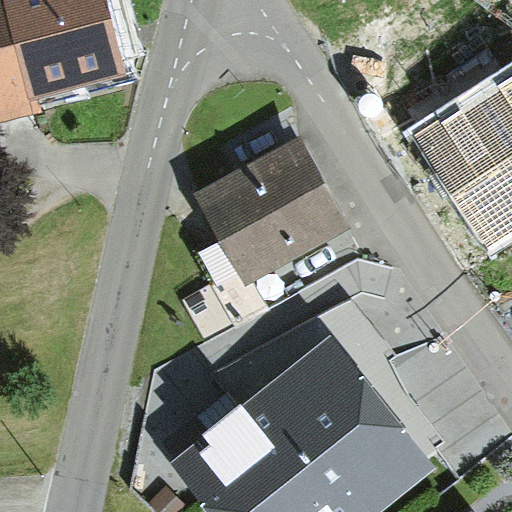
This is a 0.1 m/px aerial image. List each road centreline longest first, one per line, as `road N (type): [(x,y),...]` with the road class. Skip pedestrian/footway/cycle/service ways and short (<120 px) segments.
road 1 (tertiary): [(200,0),(149,167),(74,511)]
road 2 (residential): [(208,0),(288,48),(511,382)]
